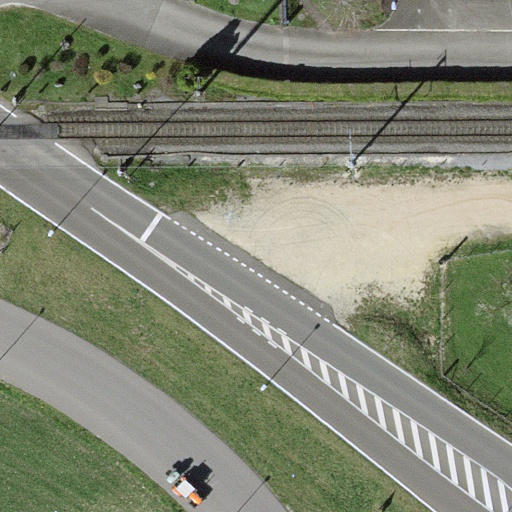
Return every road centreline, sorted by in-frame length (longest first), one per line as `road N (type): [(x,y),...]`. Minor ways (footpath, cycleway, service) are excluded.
road 1 (primary): [(0,145),(511,493)]
road 2 (track): [(230,511),(120,400),(0,340)]
